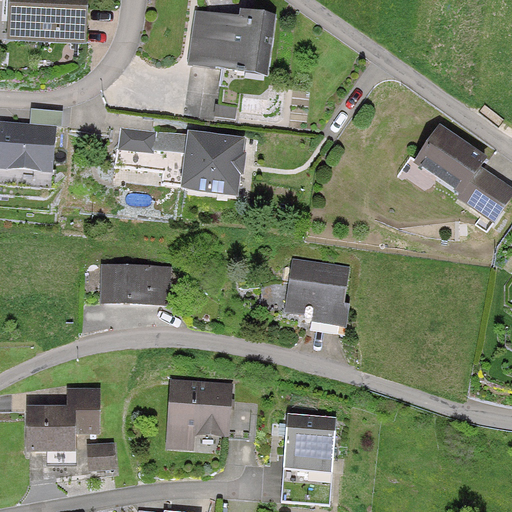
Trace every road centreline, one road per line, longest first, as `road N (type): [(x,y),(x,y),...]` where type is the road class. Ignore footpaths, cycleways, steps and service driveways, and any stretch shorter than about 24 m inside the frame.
road 1 (residential): [(0,383),(66,353),(175,337),(511,422)]
road 2 (residential): [(511,157),(293,0)]
road 3 (residential): [(255,489),(169,491),(36,511)]
road 4 (residential): [(133,0),(120,54),(92,88),(47,101),(0,98)]
